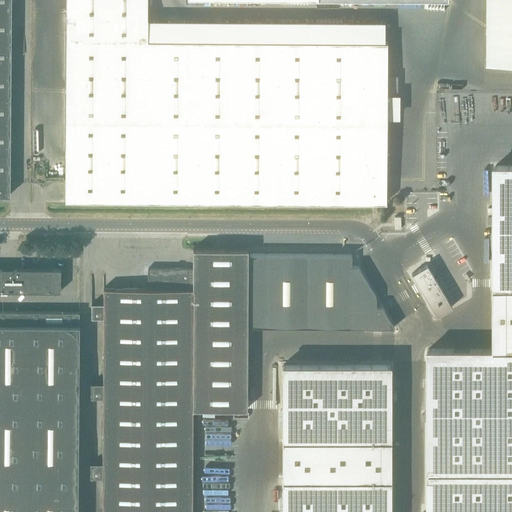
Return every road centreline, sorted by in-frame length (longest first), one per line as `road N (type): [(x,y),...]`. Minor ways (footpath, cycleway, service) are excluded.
road 1 (unclassified): [(370,237),(345,227),(0,225)]
road 2 (unknown): [(261,511),(268,373),(289,350)]
road 3 (unknown): [(416,347),(289,350)]
